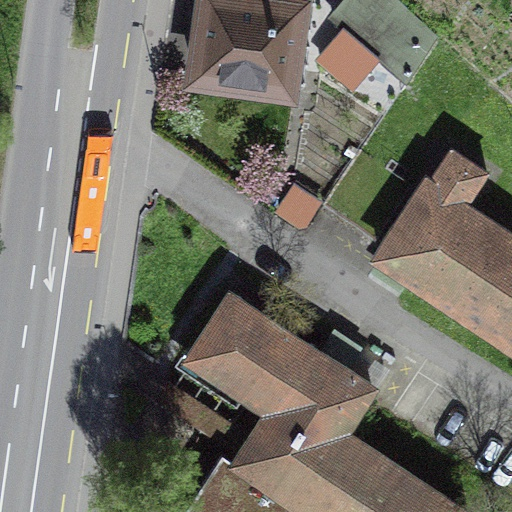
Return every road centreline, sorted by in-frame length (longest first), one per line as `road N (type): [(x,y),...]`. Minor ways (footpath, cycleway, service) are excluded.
road 1 (residential): [(511,384),(77,90)]
road 2 (secondary): [(77,90),(15,511)]
